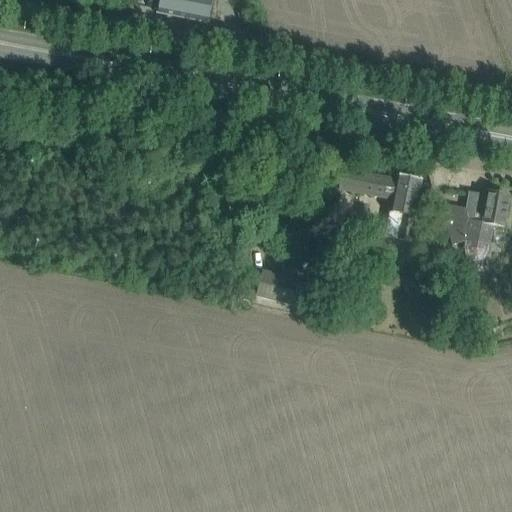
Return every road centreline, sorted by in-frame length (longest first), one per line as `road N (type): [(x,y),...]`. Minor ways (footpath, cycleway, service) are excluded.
road 1 (primary): [(511,142),(0,44)]
road 2 (unclassified): [(511,99),(0,3)]
road 3 (residential): [(511,171),(0,77)]
